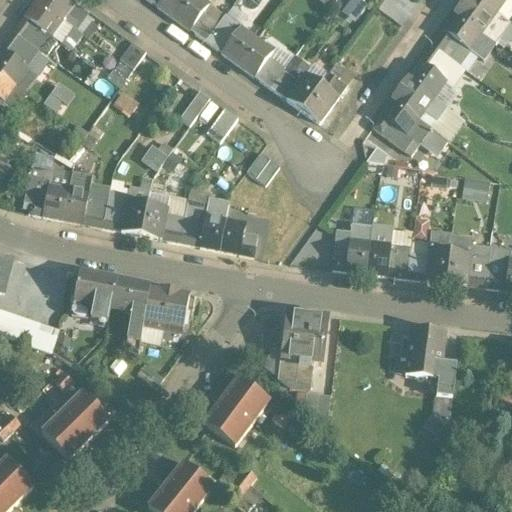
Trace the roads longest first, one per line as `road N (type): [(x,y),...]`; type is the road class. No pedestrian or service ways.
road 1 (residential): [(112,0),(284,130),(316,173),(446,0)]
road 2 (residential): [(245,288),(224,332),(80,511)]
road 3 (residential): [(245,288),(511,323)]
road 4 (residential): [(0,231),(55,252),(245,288)]
